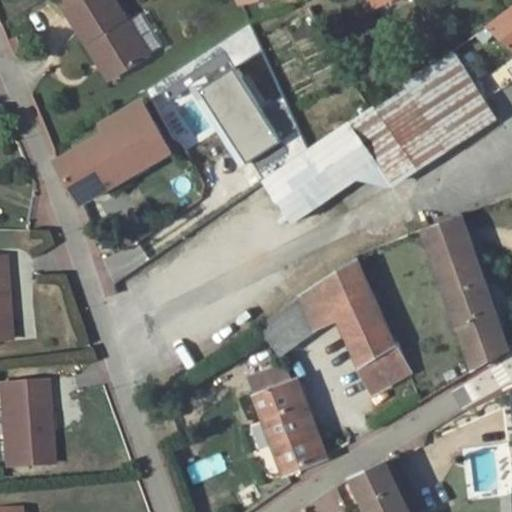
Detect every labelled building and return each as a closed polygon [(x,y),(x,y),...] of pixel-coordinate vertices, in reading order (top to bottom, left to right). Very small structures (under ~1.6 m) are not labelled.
[(57,0),(60,5),(56,8),(76,41),(84,36),(107,74),(137,55),(104,0),(57,0)] [(511,0),(507,0),(476,23),(508,47),(511,43),(511,0)] [(133,19),(154,58),(167,51),(146,12),(133,19)] [(249,26),(221,41),(235,65),(263,50),(249,26)] [(84,36),(76,41),(98,79),(107,74),(84,36)] [(343,119),(297,148),(253,178),(283,221),(367,162),(381,182),(393,174),(482,114),(481,112),(470,96),(438,51),(397,81),(399,87),(361,111),(343,119)] [(68,197),(157,149),(130,97),(91,120),(95,128),(46,156),(68,197)] [(447,215),(419,226),(411,229),(423,260),(460,247),(447,215)] [(423,260),(462,366),(469,362),(497,345),(460,247),(423,260)] [(2,259),(0,259),(0,341),(9,341),(2,259)] [(395,371),(383,343),(379,344),(344,263),(290,298),(304,327),(328,311),(360,388),(395,371)] [(267,351),(304,327),(290,298),(251,325),(267,351)] [(308,456),(271,363),(266,350),(232,363),(237,377),(275,471),(308,456)] [(0,385),(0,391),(6,468),(52,464),(46,382),(0,385)] [(188,464),(192,481),(227,471),(222,455),(188,464)] [(337,475),(354,511),(397,511),(369,455),(337,475)] [(489,492),(489,511),(508,511),(507,485),(489,492)]
